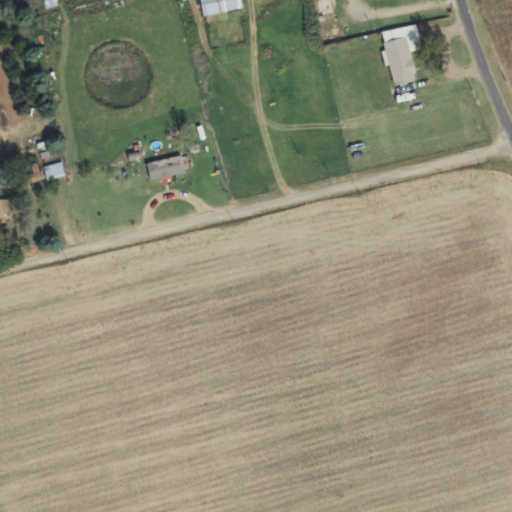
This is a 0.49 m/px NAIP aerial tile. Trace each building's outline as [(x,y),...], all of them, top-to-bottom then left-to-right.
[(57,0),(45,0),(45,9),(57,9),(57,0)] [(200,0),(204,18),(243,10),(241,0),(200,0)] [(416,84),(406,28),(382,33),(392,88),(416,84)] [(150,182),(186,175),(182,158),(147,165),(150,182)] [(65,178),(62,164),(44,169),(47,183),(65,178)]
